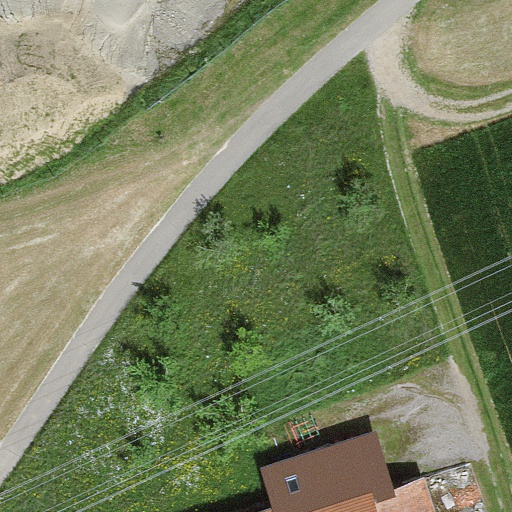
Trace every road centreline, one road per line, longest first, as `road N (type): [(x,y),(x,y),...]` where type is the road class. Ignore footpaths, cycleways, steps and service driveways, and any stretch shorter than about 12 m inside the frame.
road 1 (unclassified): [(399,0),(248,139),(126,285),(0,464)]
road 2 (track): [(374,19),(399,83),(412,94),(451,107),(511,100)]
